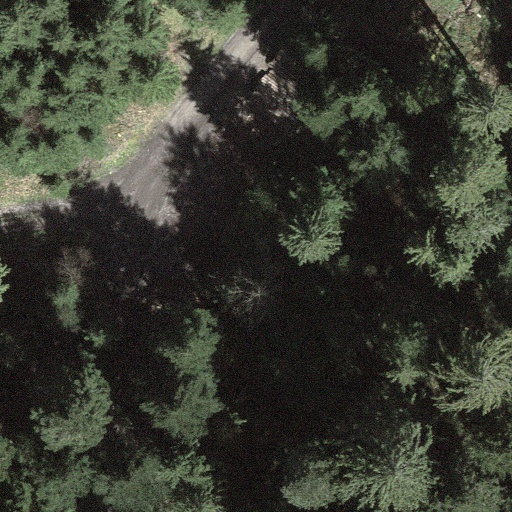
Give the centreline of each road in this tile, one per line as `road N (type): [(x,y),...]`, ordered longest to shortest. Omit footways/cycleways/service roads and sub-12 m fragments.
road 1 (track): [(141,177),(140,511)]
road 2 (track): [(0,430),(52,367),(141,177)]
road 3 (track): [(316,0),(141,177)]
road 4 (track): [(141,177),(0,227)]
